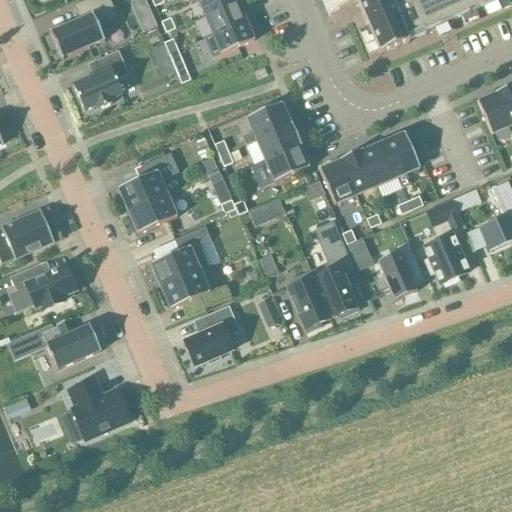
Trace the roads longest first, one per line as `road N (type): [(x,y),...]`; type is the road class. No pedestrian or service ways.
road 1 (residential): [(511,294),(170,408),(0,13)]
road 2 (residential): [(295,0),(333,94),(355,108),(384,111),(511,57)]
